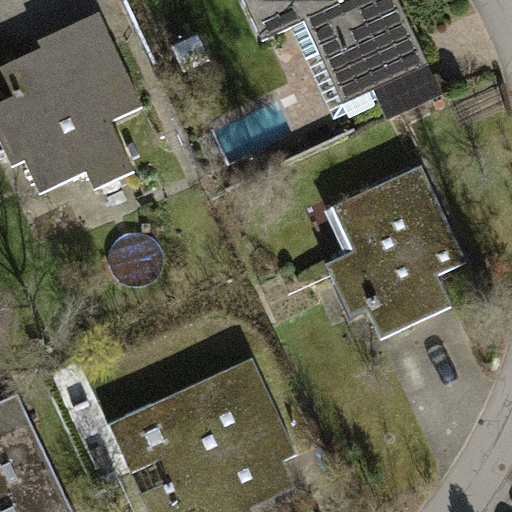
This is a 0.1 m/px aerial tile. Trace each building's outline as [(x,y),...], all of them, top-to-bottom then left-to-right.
[(245,0),(264,41),(307,22),(346,106),(429,69),(397,0),(245,0)] [(47,64),(13,80),(21,98),(0,107),(0,145),(12,171),(26,165),(42,198),(87,176),(96,194),(135,175),(111,125),(142,110),(103,27),(43,55),(47,64)] [(443,97),(433,78),(403,93),(412,112),(443,97)] [(423,170),(354,201),(375,247),(328,268),(352,322),(370,314),(383,343),(452,312),(437,277),(465,265),(423,170)] [(253,359),(109,425),(148,511),(230,511),(268,495),(258,473),(297,456),(253,359)] [(0,511),(72,511),(18,395),(0,404),(0,511)]
